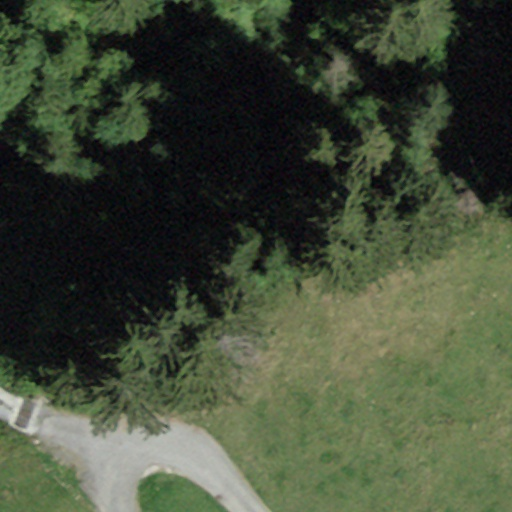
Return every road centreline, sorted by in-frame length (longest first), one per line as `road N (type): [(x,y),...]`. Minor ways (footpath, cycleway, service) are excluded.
road 1 (unclassified): [(0,405),(102,443),(133,465)]
road 2 (unclassified): [(252,511),(220,476),(186,456),(148,456),(133,465)]
